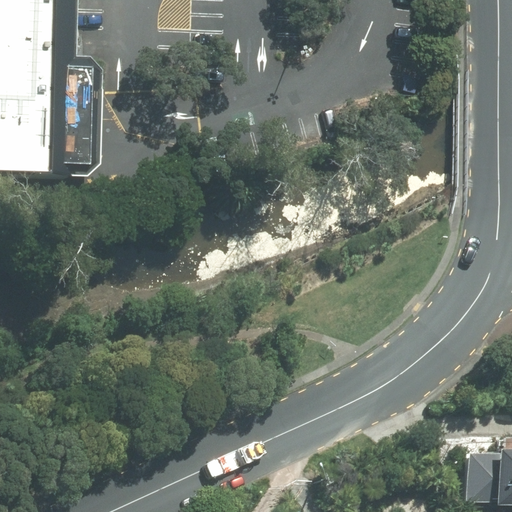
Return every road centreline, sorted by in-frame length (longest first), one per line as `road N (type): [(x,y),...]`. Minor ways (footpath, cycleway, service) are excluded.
road 1 (tertiary): [(484,271),(440,340),(391,377),(108,511)]
road 2 (tertiary): [(496,0),(496,195),(484,271)]
